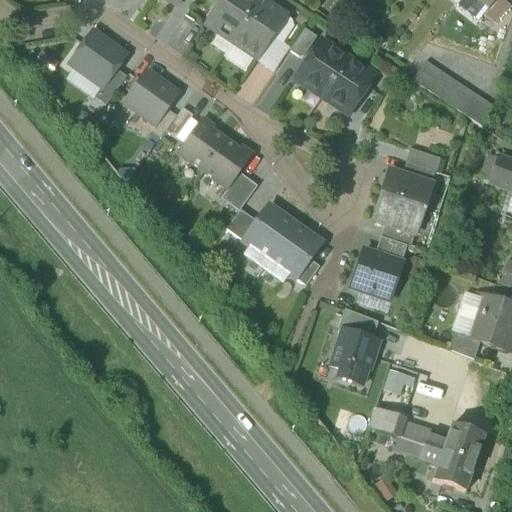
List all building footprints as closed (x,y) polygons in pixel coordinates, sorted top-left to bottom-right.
[(164,0),(163,1),(176,10),(182,0),(164,0)] [(223,0),(204,29),(230,46),(259,3),(255,0),(223,0)] [(461,0),(459,0),(456,8),(473,15),(477,7),(461,0)] [(470,0),(487,13),(498,0),(470,0)] [(498,0),(487,13),(483,18),(494,27),(509,8),(498,0)] [(285,20),(259,3),(230,46),(256,63),(271,41),(285,20)] [(288,54),(298,61),(303,60),(316,41),(303,32),(289,53),(288,54)] [(101,91),(102,91),(115,73),(124,60),(91,36),(69,67),(101,91)] [(256,63),(274,75),(288,54),(289,53),(271,41),(256,63)] [(294,83),(320,101),(347,61),(320,44),(294,83)] [(374,79),(347,61),(320,101),(347,119),(374,79)] [(412,85),(421,91),(435,71),(425,65),(412,85)] [(421,91),(431,98),(445,78),(435,71),(421,91)] [(93,101),(105,109),(125,81),(115,73),(102,91),(101,91),(93,101)] [(122,107),(154,130),(166,113),(177,98),(145,75),(138,85),(134,83),(126,94),(130,97),(122,107)] [(431,98),(441,105),(455,85),(445,78),(431,98)] [(441,105),(451,111),(465,91),(455,85),(441,105)] [(451,111),(461,118),(475,98),(465,91),(451,111)] [(461,118),(471,125),(485,105),(475,98),(461,118)] [(495,111),(485,105),(471,125),(481,131),(495,111)] [(182,112),(176,120),(165,136),(175,143),(192,119),(182,112)] [(159,143),(165,136),(176,120),(166,113),(154,130),(150,136),(159,143)] [(176,157),(201,175),(224,144),(210,134),(212,131),(201,122),(176,157)] [(237,154),(224,144),(201,175),(226,193),(227,193),(238,177),(252,159),(240,150),(237,154)] [(409,152),(404,166),(400,179),(430,189),(434,176),(438,162),(409,152)] [(477,183),(489,187),(499,162),(486,157),(477,183)] [(507,194),(511,195),(511,164),(499,160),(499,162),(489,187),(507,194)] [(384,228),(413,238),(430,189),(400,179),(388,175),(372,224),(384,228)] [(219,202),(237,216),(239,214),(256,190),(238,177),(227,193),(226,193),(219,202)] [(511,228),(511,232),(511,195),(507,194),(500,214),(511,218),(511,228)] [(247,259),(263,271),(293,229),(267,210),(256,226),(241,246),(248,250),(249,256),(247,259)] [(256,226),(239,214),(237,216),(225,233),(241,246),(256,226)] [(384,228),(380,241),(405,250),(409,251),(413,238),(384,228)] [(320,248),(293,229),(263,271),(279,283),(282,279),(287,279),(294,283),(308,264),(320,248)] [(400,267),(405,250),(380,241),(379,241),(373,258),(400,267)] [(358,295),(387,305),(400,268),(399,268),(400,267),(373,258),(362,254),(349,293),(358,295)] [(403,276),(416,281),(421,267),(407,262),(403,276)] [(294,283),(304,290),(318,271),(308,264),(294,283)] [(500,288),(511,292),(511,266),(507,265),(500,288)] [(383,317),(387,305),(358,295),(354,307),(383,317)] [(454,336),(467,341),(473,326),(478,328),(480,322),(478,321),(484,303),(464,296),(450,335),(454,336)] [(478,346),(505,355),(510,339),(511,337),(511,310),(485,301),(484,303),(478,321),(480,322),(478,328),(473,326),(467,341),(467,342),(478,346)] [(341,334),(371,344),(376,327),(343,313),(337,333),(340,335),(341,334)] [(336,383),(359,390),(365,373),(369,375),(373,363),(369,361),(375,345),(371,344),(341,334),(340,335),(328,371),(339,374),(336,383)] [(448,354),(472,364),(478,346),(467,342),(467,341),(454,336),(448,354)] [(367,432),(395,441),(401,426),(402,423),(373,413),(367,432)] [(395,441),(423,451),(427,440),(428,436),(402,427),(402,426),(401,426),(395,441)] [(444,446),(427,440),(423,451),(473,468),(483,440),(450,428),(444,446)] [(423,451),(395,441),(391,452),(419,462),(423,451)] [(463,496),(473,468),(423,451),(419,462),(437,468),(431,485),(463,496)] [(371,490),(383,507),(396,498),(384,481),(371,490)]
